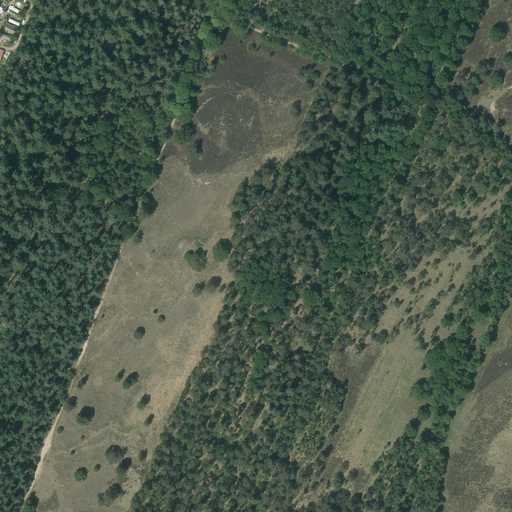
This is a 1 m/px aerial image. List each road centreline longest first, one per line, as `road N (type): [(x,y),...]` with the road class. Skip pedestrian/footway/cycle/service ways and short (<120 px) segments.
road 1 (track): [(220,0),(18,511)]
road 2 (track): [(436,110),(253,511)]
road 3 (track): [(204,0),(215,13),(380,78),(489,136),(511,161)]
road 4 (track): [(511,294),(404,511)]
